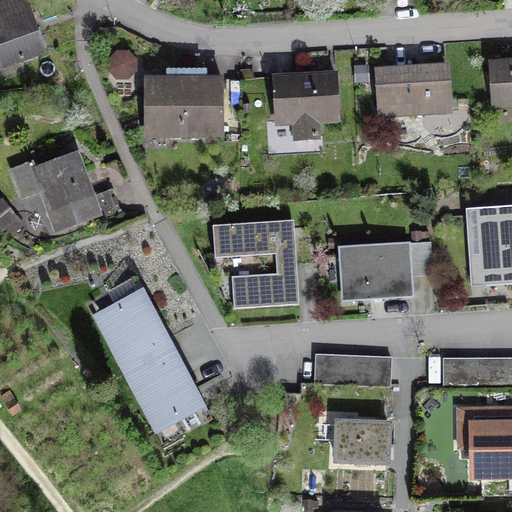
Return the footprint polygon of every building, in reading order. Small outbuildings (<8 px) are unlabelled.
[(26,0),(17,0),(0,6),(0,66),(4,76),(48,60),(26,0)] [(123,50),(115,52),(107,60),(108,70),(114,78),(124,81),(135,76),(138,69),(137,60),(132,54),(123,50)] [(511,65),(489,67),(492,113),(511,112),(511,65)] [(449,70),(376,74),(379,122),(452,118),(449,70)] [(336,77),(272,80),(274,131),(295,130),(296,146),(323,144),(322,129),(339,128),(336,77)] [(221,81),(145,83),(147,143),(223,140),(221,81)] [(79,158),(33,176),(58,240),(104,223),(79,158)] [(1,204),(0,204),(0,225),(0,226),(11,218),(1,204)] [(511,213),(467,216),(472,293),(511,290),(511,213)] [(294,227),(212,233),(215,265),(277,260),(279,280),(234,284),(236,314),(300,309),(294,227)] [(433,247),(341,254),(345,309),(414,304),(413,283),(436,281),(433,247)] [(97,320),(122,371),(168,349),(142,298),(97,320)] [(200,415),(168,349),(122,371),(155,437),(200,415)] [(395,364),(318,360),(317,390),(393,394),(395,364)] [(511,363),(446,365),(446,394),(511,393),(511,363)] [(386,430),(337,428),(336,469),(384,471),(386,430)] [(511,428),(469,430),(472,489),(511,486),(511,428)]
